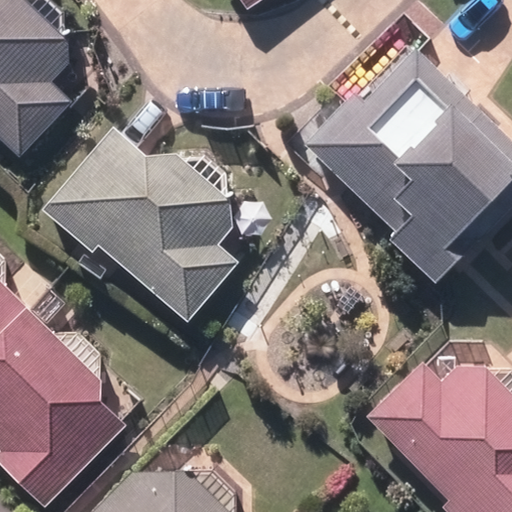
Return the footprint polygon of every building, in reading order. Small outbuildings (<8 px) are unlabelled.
[(0,0),(0,132),(21,152),(67,104),(46,83),(63,65),(62,42),(16,0),(0,0)] [(242,0),(249,9),(262,0),(242,0)] [(388,235),(435,282),(479,235),(463,220),(511,169),(511,154),(469,114),(476,108),(416,49),(364,103),(353,94),(305,142),(394,229),(388,235)] [(223,201),(173,156),(140,157),(108,130),(40,206),(90,249),(98,242),(187,319),(232,268),(211,245),(225,231),(223,201)] [(0,338),(25,313),(0,289),(0,338)] [(25,313),(0,338),(0,464),(43,507),(121,429),(93,403),(96,384),(25,313)] [(443,508),(446,511),(490,511),(511,491),(511,400),(476,365),(455,365),(448,372),(435,385),(414,364),(367,411),(452,498),(443,508)] [(129,473),(92,511),(226,511),(184,474),(129,473)] [(511,511),(511,491),(490,511),(511,511)]
